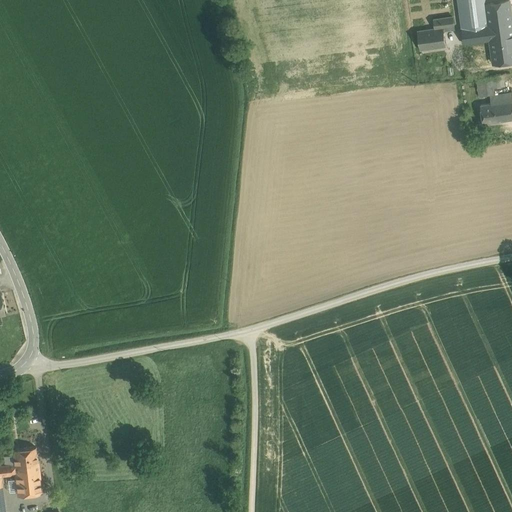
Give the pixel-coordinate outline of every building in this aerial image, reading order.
[(486,0),(458,0),(463,27),(489,24),(486,3),(486,0)] [(489,24),(463,27),(465,43),(491,39),(511,35),(511,22),(509,0),(486,3),(489,24)] [(453,16),(446,17),(448,30),(454,29),(453,16)] [(436,28),(418,30),(421,49),(445,45),(443,30),(448,30),(446,17),(434,18),(436,28)] [(511,35),(491,39),(494,62),(511,59),(511,35)] [(510,73),(485,77),(488,93),(494,93),(493,87),(504,86),(503,80),(511,79),(510,73)] [(511,91),(490,95),(491,103),(498,102),(500,112),(505,111),(506,119),(511,118),(511,91)] [(491,103),(480,104),(483,122),(506,119),(505,111),(500,112),(498,102),(491,103)] [(35,446),(13,448),(14,463),(15,464),(37,461),(35,446)] [(14,463),(0,464),(0,493),(3,493),(0,474),(16,473),(18,493),(41,490),(37,461),(15,464),(14,463)]
